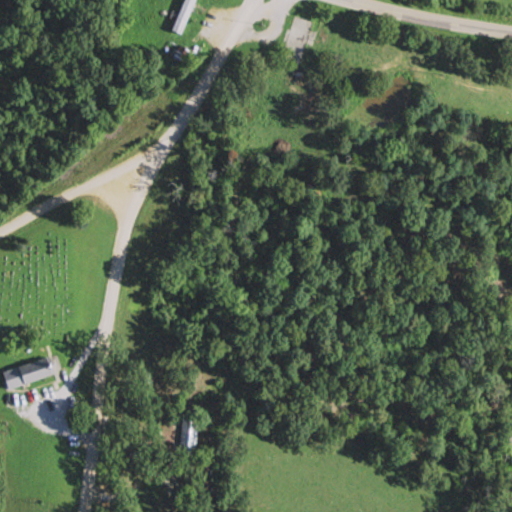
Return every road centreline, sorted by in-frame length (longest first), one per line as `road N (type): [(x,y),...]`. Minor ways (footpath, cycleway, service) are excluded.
road 1 (residential): [(82,511),(135,177),(185,116),(257,0)]
road 2 (tertiary): [(340,0),(511,36)]
road 3 (residential): [(0,229),(82,188),(135,177)]
